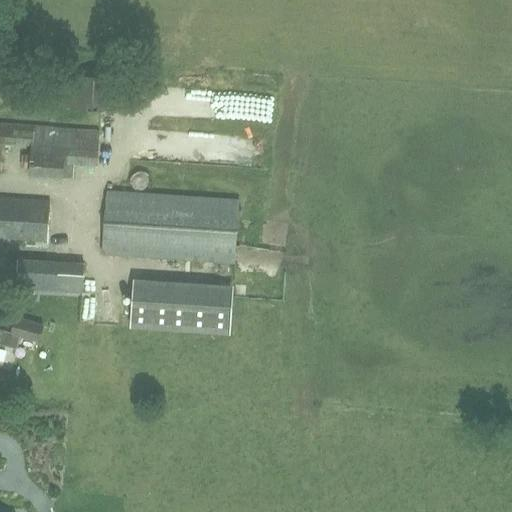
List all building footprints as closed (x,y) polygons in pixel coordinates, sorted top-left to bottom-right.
[(132,112),(135,76),(65,71),(62,107),(132,112)] [(98,166),(100,130),(0,121),(0,143),(31,146),(29,176),(64,179),(64,176),(75,177),(76,164),(98,166)] [(234,261),(238,199),(106,190),(102,252),(234,261)] [(0,236),(48,240),(50,201),(0,197),(0,236)] [(81,292),(83,263),(17,259),(15,288),(81,292)] [(230,331),(232,294),(132,288),(130,325),(230,331)] [(38,342),(44,324),(16,317),(11,333),(2,330),(2,329),(0,328),(0,344),(17,349),(20,338),(38,342)]
